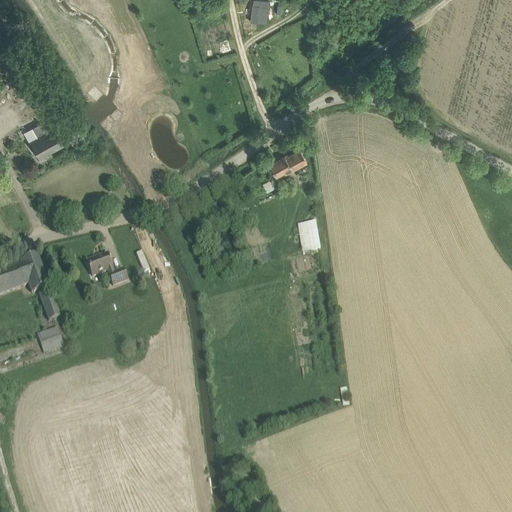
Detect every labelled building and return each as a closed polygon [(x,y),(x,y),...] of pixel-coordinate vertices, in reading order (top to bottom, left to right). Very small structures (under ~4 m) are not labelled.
[(266,23),(269,1),(260,0),(253,0),(251,21),(266,23)] [(0,8),(0,47),(32,106),(50,96),(2,8),(0,8)] [(24,132),(30,144),(32,143),(40,158),(64,144),(55,129),(51,131),(39,109),(26,116),(31,125),(33,124),(34,127),(24,132)] [(269,164),(276,176),(284,171),(285,174),(307,162),(300,149),(288,156),(287,154),(269,164)] [(263,184),(267,191),(277,186),(273,179),(263,184)] [(315,222),(297,225),(302,253),(319,250),(315,222)] [(109,275),(113,287),(128,281),(123,270),(114,273),(113,270),(113,269),(108,254),(87,262),(92,277),(108,271),(109,275)] [(0,273),(0,295),(28,285),(31,294),(49,287),(37,256),(20,263),(21,265),(0,273)] [(39,295),(49,322),(60,317),(50,291),(39,295)] [(0,351),(4,350),(5,355),(40,344),(44,355),(64,348),(58,328),(45,332),(40,317),(34,319),(31,312),(0,321),(0,351)]
